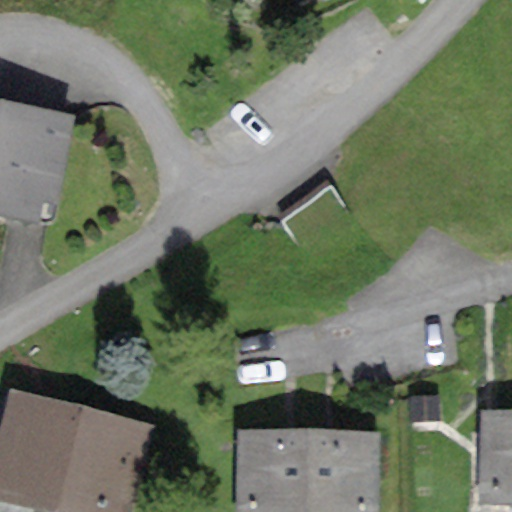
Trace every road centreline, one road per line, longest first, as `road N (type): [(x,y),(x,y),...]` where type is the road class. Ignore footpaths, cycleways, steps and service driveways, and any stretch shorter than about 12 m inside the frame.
road 1 (residential): [(463,0),(218,203),(0,340)]
road 2 (residential): [(267,354),(511,284)]
